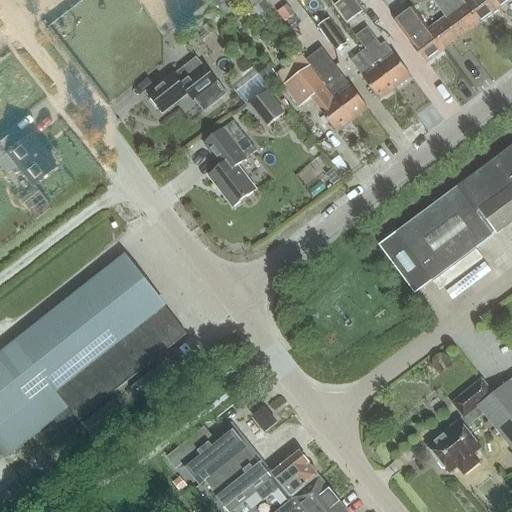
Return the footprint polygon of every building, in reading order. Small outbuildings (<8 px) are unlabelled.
[(229,14),(230,12),(230,10),(229,7),(228,6),(226,3),(228,1),(227,0),(208,0),(217,10),(218,10),(224,18),(228,15),(229,14)] [(268,9),(262,0),(246,0),(240,4),(252,20),(260,15),(268,9)] [(363,11),(354,0),(340,0),(334,5),(346,23),(363,11)] [(462,0),(432,0),(444,16),(446,15),(462,37),(480,23),(462,0)] [(462,0),(480,23),(499,10),(491,0),(462,0)] [(511,0),(491,0),(499,10),(511,0)] [(266,23),(275,17),(269,9),(268,9),(260,15),(266,23)] [(425,64),(443,51),(423,22),(413,10),(394,23),(405,36),(410,43),(409,43),(425,64)] [(443,51),(462,37),(446,15),(444,16),(430,26),(426,20),(423,22),(443,51)] [(347,42),(329,18),(317,27),(335,51),(347,42)] [(232,26),(220,31),(226,47),(238,41),(232,26)] [(410,76),(395,55),(394,56),(384,43),(380,46),(367,28),(356,36),(365,49),(365,50),(394,87),(410,76)] [(378,99),(394,87),(365,50),(350,60),(364,79),(363,79),(378,99)] [(327,86),(326,87),(325,87),(302,56),(275,76),(299,108),(311,99),(335,132),(351,120),(336,98),(327,86)] [(310,66),(326,87),(327,86),(336,98),(351,120),(367,108),(352,87),(351,88),(341,75),(337,78),(321,57),(310,66)] [(196,58),(148,96),(161,113),(187,93),(193,101),(194,100),(204,112),(226,95),(216,82),(215,83),(201,65),(196,58)] [(254,68),(269,88),(278,80),(264,61),(254,68)] [(285,113),(267,90),(248,105),(266,127),(285,113)] [(256,151),(242,133),(233,121),(204,144),(221,166),(208,176),(233,208),(256,190),(237,166),(256,151)] [(54,169),(28,136),(18,144),(11,135),(0,143),(0,159),(8,153),(34,185),(54,169)] [(493,236),(492,234),(494,232),(495,233),(511,220),(511,146),(379,246),(415,295),(493,236)] [(333,185),(340,179),(335,172),(328,178),(333,185)] [(0,353),(0,461),(4,459),(54,419),(64,431),(186,335),(124,256),(0,353)] [(511,377),(492,393),(481,380),(452,404),(463,418),(449,428),(451,431),(429,447),(450,472),(457,466),(465,474),(478,462),(472,453),(480,448),(464,428),(484,413),(511,449),(511,377)] [(265,431),(276,423),(264,408),(254,417),(265,431)] [(299,452),(269,476),(228,426),(213,438),(204,427),(166,457),(176,469),(182,464),(198,485),(203,481),(212,492),(213,492),(228,511),(230,511),(255,492),(262,501),(281,486),(291,498),(317,476),(308,464),(299,452)] [(179,478),(172,483),(179,492),(186,487),(179,478)] [(303,511),(346,511),(319,478),(290,501),(298,511),(302,511),(303,511)]
